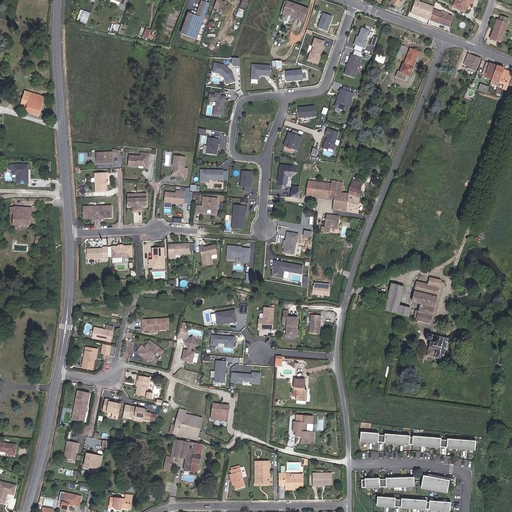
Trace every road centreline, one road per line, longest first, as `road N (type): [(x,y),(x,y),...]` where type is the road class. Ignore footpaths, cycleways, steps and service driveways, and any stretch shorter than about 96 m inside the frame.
road 1 (residential): [(447,38),(360,248),(337,355)]
road 2 (secondary): [(69,233),(58,0)]
road 3 (residential): [(350,505),(159,511)]
road 4 (residential): [(465,511),(467,480),(456,470),(349,464)]
road 5 (secondary): [(27,511),(59,372)]
road 6 (secondary): [(59,372),(69,233)]
road 7 (unknown): [(463,241),(511,117)]
road 8 (residential): [(285,96),(244,99),(237,112),(233,153),(266,160)]
road 9 (residential): [(354,4),(322,89),(285,96)]
road 10 (residential): [(69,233),(196,231)]
